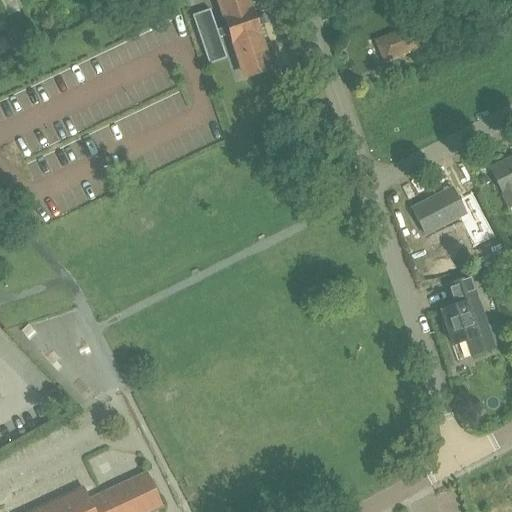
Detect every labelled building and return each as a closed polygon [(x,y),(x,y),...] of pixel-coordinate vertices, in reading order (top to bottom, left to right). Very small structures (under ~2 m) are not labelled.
[(229,30),(240,64),(246,81),(273,71),(256,21),(248,0),(218,0),(226,23),(229,30)] [(397,6),(400,14),(409,11),(406,2),(397,6)] [(192,16),(209,64),(226,58),(218,34),(229,30),(226,23),(215,27),(209,10),(192,16)] [(376,41),(384,60),(446,35),(442,25),(449,22),(450,18),(448,14),(446,13),(376,41)] [(42,36),(45,43),(58,37),(55,30),(42,36)] [(6,43),(14,48),(20,38),(11,33),(6,43)] [(511,158),(489,170),(502,195),(501,195),(508,210),(511,208),(511,158)] [(411,210),(423,235),(463,214),(451,190),(411,210)] [(474,258),(479,267),(486,263),(482,254),(474,258)] [(467,342),(472,356),(494,349),(469,278),(448,285),(456,307),(441,312),(453,346),(467,342)] [(153,511),(163,508),(147,474),(89,501),(83,488),(32,511),(153,511)]
